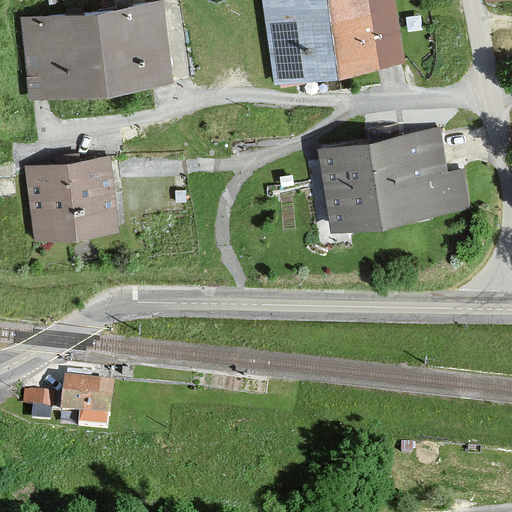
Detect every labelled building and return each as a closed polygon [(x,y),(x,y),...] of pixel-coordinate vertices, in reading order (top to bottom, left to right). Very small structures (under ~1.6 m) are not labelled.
[(164,0),(127,0),(15,12),(25,97),(173,81),(164,0)] [(260,0),(271,77),(378,63),(397,60),(389,0),(260,0)] [(441,126),(314,144),(326,226),(452,209),(441,126)] [(110,156),(20,165),(27,232),(117,223),(110,156)] [(116,385),(64,378),(60,414),(111,420),(116,385)]
